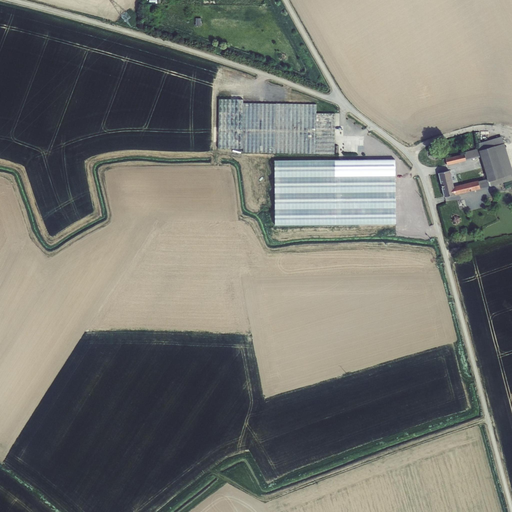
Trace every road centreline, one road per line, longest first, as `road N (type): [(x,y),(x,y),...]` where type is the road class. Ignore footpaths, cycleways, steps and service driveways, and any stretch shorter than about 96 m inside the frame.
road 1 (track): [(487,418),(272,497),(212,474),(161,511)]
road 2 (unclassified): [(343,100),(421,174),(485,408)]
road 3 (unclassified): [(15,0),(343,100)]
